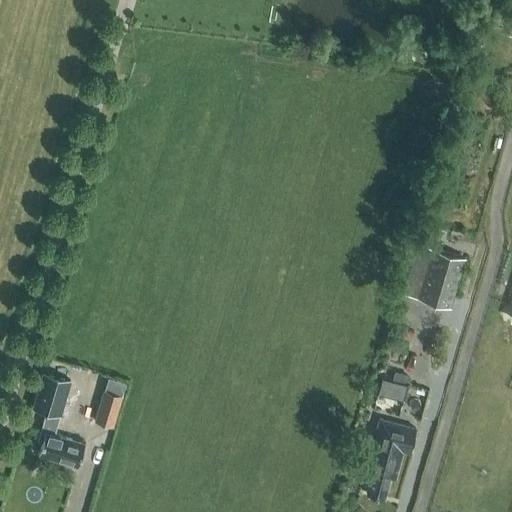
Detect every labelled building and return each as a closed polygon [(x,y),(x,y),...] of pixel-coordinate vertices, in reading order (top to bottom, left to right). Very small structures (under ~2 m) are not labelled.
[(450,306),(465,257),(432,247),(417,296),(450,306)] [(395,338),(391,351),(404,355),(408,342),(395,338)] [(70,379),(43,371),(33,406),(46,410),(60,414),(70,379)] [(410,396),(415,381),(391,374),(387,390),(410,396)] [(103,389),(94,419),(111,425),(121,395),(103,389)] [(78,466),(85,442),(54,433),(60,414),(46,410),(38,440),(42,441),(41,443),(39,453),(78,466)] [(408,452),(415,427),(380,418),(363,484),(368,486),(366,492),(384,497),(390,475),(396,477),(403,451),(408,452)]
